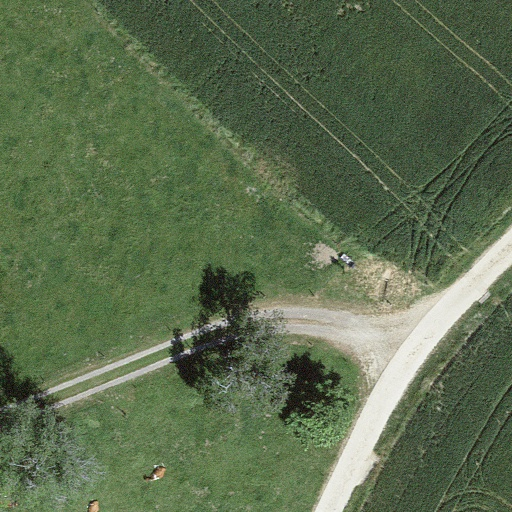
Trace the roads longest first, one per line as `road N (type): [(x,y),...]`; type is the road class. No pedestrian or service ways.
road 1 (track): [(0,418),(231,317),(303,309),(431,334)]
road 2 (track): [(511,241),(361,423),(320,511)]
